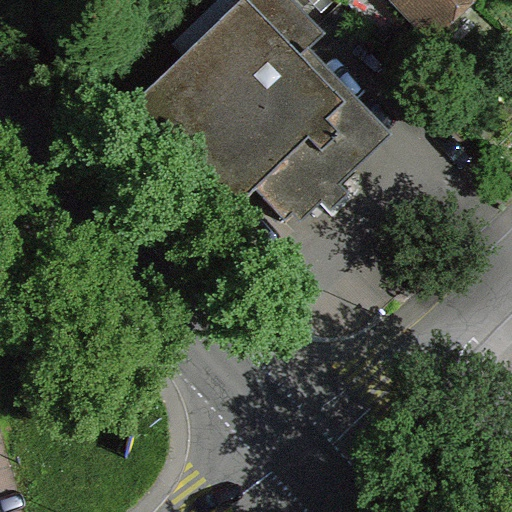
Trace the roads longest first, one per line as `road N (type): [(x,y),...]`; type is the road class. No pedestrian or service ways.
road 1 (unclassified): [(298,456),(0,127)]
road 2 (residential): [(511,278),(298,456)]
